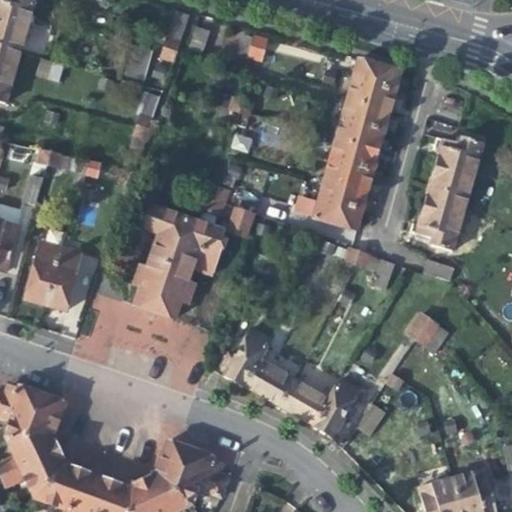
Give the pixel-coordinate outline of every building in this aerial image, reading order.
[(0,0),(0,45),(17,50),(30,0),(0,0)] [(160,58),(161,58),(171,62),(187,17),(173,11),(163,38),(167,39),(160,58)] [(194,28),(186,52),(199,57),(208,32),(194,28)] [(251,38),(249,48),(262,51),(264,42),(251,38)] [(0,101),(2,102),(17,50),(0,45),(0,101)] [(141,78),(150,52),(135,46),(125,73),(141,78)] [(259,61),(262,51),(249,48),(246,58),(259,61)] [(166,74),(171,62),(161,58),(156,71),(166,74)] [(356,61),(351,81),(393,92),(394,91),(396,82),(399,73),(356,61)] [(351,81),(345,100),(388,112),(391,101),(393,92),(351,81)] [(147,94),(140,116),(151,120),(158,97),(147,94)] [(230,100),(227,112),(237,115),(240,103),(230,100)] [(345,100),(340,120),(382,132),(386,120),(388,112),(345,100)] [(250,106),(240,103),(237,115),(246,118),(250,106)] [(224,123),(234,126),(237,115),(227,112),(224,123)] [(244,128),(246,118),(237,115),(234,126),(244,128)] [(132,135),(134,135),(144,139),(151,120),(140,116),(139,116),(132,135)] [(340,120),(335,139),(377,151),(379,143),(382,135),(382,132),(340,120)] [(247,152),(252,138),(234,133),(230,147),(247,152)] [(140,150),(144,139),(134,135),(129,147),(140,150)] [(335,139),(329,160),(371,172),(372,170),(374,163),(377,151),(335,139)] [(431,173),(427,188),(463,199),(478,147),(458,141),(457,147),(440,142),(437,153),(431,173)] [(36,163),(46,165),(49,154),(38,151),(36,163)] [(58,156),(49,154),(46,165),(56,168),(58,156)] [(369,181),(371,172),(329,160),(324,179),(366,191),(369,181)] [(98,165),(88,162),(85,175),(94,177),(98,165)] [(41,181),(29,178),(22,203),(34,207),(41,181)] [(363,201),(366,191),(324,179),(318,199),(361,211),(363,201)] [(207,185),(202,197),(212,201),(216,189),(207,185)] [(448,253),(463,199),(427,188),(421,208),(413,236),(430,241),(428,248),(448,253)] [(225,192),(216,189),(212,201),(222,204),(225,192)] [(218,215),(222,204),(212,201),(202,197),(198,209),(218,215)] [(358,222),(361,211),(318,199),(317,201),(312,221),(355,232),(358,222)] [(139,287),(132,305),(153,313),(171,319),(178,302),(184,304),(185,301),(190,287),(184,284),(190,270),(210,277),(217,257),(214,256),(221,236),(218,231),(151,207),(146,210),(139,229),(158,236),(145,270),(139,268),(132,284),(139,287)] [(253,215),(236,209),(228,232),(244,238),(253,215)] [(16,227),(0,222),(0,272),(3,273),(16,227)] [(304,244),(308,234),(295,230),(291,239),(304,244)] [(31,302),(43,305),(58,248),(38,243),(22,300),(31,302)] [(78,254),(58,248),(43,305),(55,308),(62,310),(78,254)] [(344,258),(353,262),(357,252),(347,248),(344,258)] [(362,265),(366,255),(357,252),(353,262),(362,265)] [(362,265),(375,269),(378,259),(374,258),(366,255),(362,265)] [(391,264),(378,259),(375,269),(369,285),(382,290),(391,264)] [(424,259),(419,272),(447,281),(451,268),(424,259)] [(127,303),(96,292),(74,354),(105,365),(113,341),(157,356),(165,335),(153,331),(159,315),(127,304),(127,303)] [(199,305),(185,301),(184,304),(178,302),(171,319),(192,327),(199,305)] [(404,337),(411,342),(419,332),(426,321),(418,315),(404,337)] [(435,327),(426,321),(419,332),(427,337),(435,327)] [(240,388),(241,387),(256,361),(268,341),(250,331),(234,358),(227,354),(219,367),(225,371),(222,377),(232,383),(240,388)] [(420,348),(427,337),(419,332),(411,342),(420,348)] [(274,371),(256,361),(241,387),(257,396),(277,407),(290,383),(273,373),(274,371)] [(400,383),(389,376),(383,386),(394,392),(400,383)] [(337,381),(326,402),(311,427),(310,428),(321,435),(329,439),(332,433),(339,436),(346,423),(340,420),(357,392),(337,381)] [(290,383),(277,407),(292,416),(311,427),(326,402),(308,391),(306,393),(290,383)] [(0,417),(11,422),(3,440),(51,437),(62,404),(16,387),(15,390),(5,387),(2,395),(0,394),(0,417)] [(369,407),(363,416),(353,430),(366,438),(381,414),(369,407)] [(0,440),(3,440),(11,422),(0,417),(0,440)] [(159,426),(159,440),(182,440),(181,425),(159,426)] [(12,457),(0,462),(0,482),(2,486),(21,479),(30,498),(31,498),(64,463),(57,448),(51,437),(3,440),(12,457)] [(167,442),(154,473),(187,507),(194,489),(218,498),(226,477),(217,473),(220,465),(210,462),(211,458),(192,451),(167,442)] [(511,445),(503,446),(506,474),(511,472),(511,445)] [(62,510),(61,511),(79,511),(93,474),(75,467),(64,463),(31,498),(30,498),(62,510)] [(493,511),(482,470),(448,480),(457,511),(493,511)] [(174,511),(187,507),(154,473),(143,477),(129,483),(141,511),(174,511)] [(141,511),(129,483),(123,485),(106,479),(93,474),(79,511),(141,511)] [(423,511),(457,511),(448,480),(417,489),(421,503),(423,511)]
